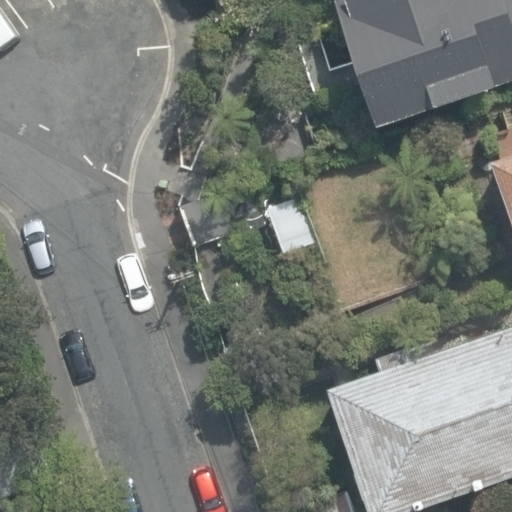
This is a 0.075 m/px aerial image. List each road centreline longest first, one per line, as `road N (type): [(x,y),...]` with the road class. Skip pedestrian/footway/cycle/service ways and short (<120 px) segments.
road 1 (residential): [(160,511),(39,174),(10,151)]
road 2 (residential): [(10,151),(63,32)]
